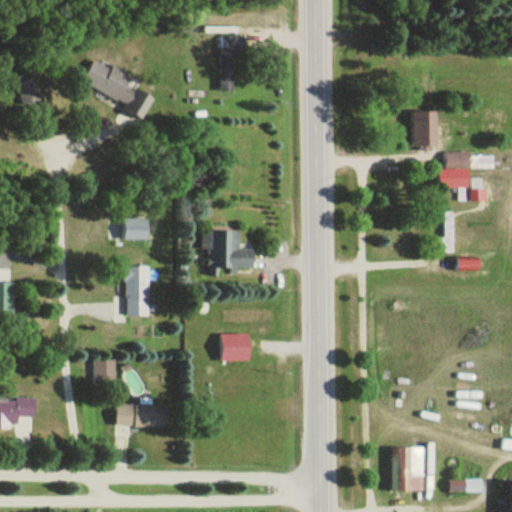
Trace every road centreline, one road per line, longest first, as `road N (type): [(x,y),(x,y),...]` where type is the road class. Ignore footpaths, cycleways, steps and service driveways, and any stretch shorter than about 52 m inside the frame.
road 1 (residential): [(320,482),(0,475),(148,504),(320,505)]
road 2 (secondary): [(320,511),(313,0)]
road 3 (track): [(511,27),(313,45)]
